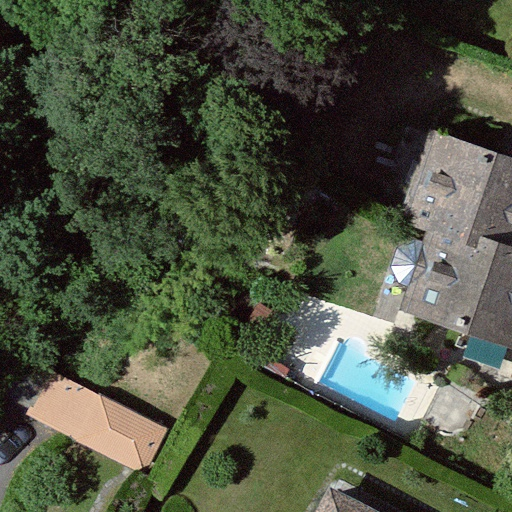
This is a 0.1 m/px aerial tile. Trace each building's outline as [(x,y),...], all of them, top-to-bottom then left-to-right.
[(445,229),(511,251),(511,160),(446,138),(418,220),(432,225),(445,229)] [(445,229),(432,225),(427,242),(418,239),(401,246),(394,266),(402,282),(412,284),(407,300),(421,304),(445,229)] [(511,340),(511,251),(445,229),(421,304),(419,311),(511,340)] [(151,463),(166,429),(27,361),(11,390),(151,463)] [(368,511),(334,494),(324,511),(368,511)]
